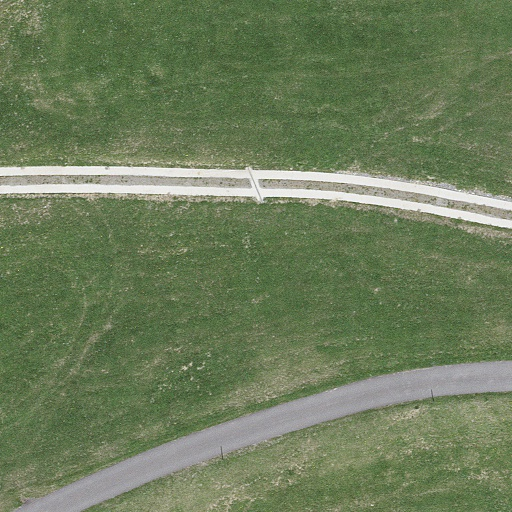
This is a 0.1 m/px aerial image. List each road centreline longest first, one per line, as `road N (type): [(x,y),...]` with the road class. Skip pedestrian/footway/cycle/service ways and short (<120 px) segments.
road 1 (track): [(511,229),(378,202),(0,201)]
road 2 (track): [(57,511),(138,468),(511,397)]
